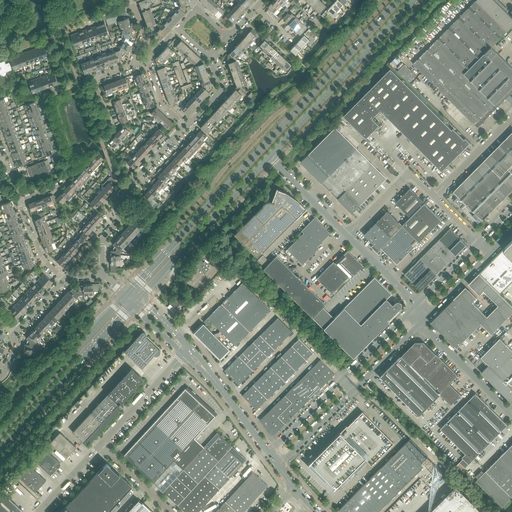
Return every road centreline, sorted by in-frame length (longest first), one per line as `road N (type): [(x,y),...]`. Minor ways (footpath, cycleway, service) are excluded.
road 1 (secondary): [(399,0),(126,295)]
road 2 (residential): [(19,201),(78,168),(62,150),(45,99),(134,67)]
road 3 (secondary): [(269,158),(414,0)]
road 4 (secondary): [(0,448),(132,305)]
road 5 (secondary): [(138,298),(269,158)]
road 6 (secondary): [(126,295),(0,433)]
road 7 (residential): [(101,274),(102,237),(117,221),(114,201),(185,125)]
road 8 (unclassified): [(98,447),(184,354)]
road 9 (residential): [(511,408),(420,323)]
road 10 (residential): [(434,197),(409,173),(348,235)]
